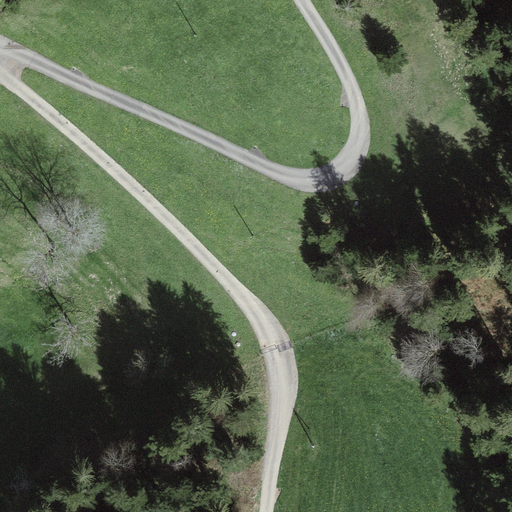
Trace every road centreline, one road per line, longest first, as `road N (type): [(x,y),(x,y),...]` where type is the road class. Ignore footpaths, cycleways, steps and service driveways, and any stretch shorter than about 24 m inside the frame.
road 1 (track): [(301,0),(350,82),(360,119),(348,161),(325,177),(282,175),(0,50)]
road 2 (track): [(0,76),(174,224),(260,319),(286,392),(267,511)]
